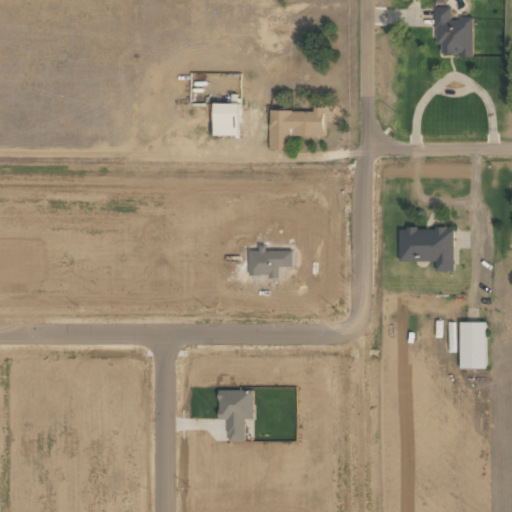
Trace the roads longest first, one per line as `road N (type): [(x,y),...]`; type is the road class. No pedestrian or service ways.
road 1 (residential): [(163,511),(165,334),(336,333),(353,325),(360,310),(364,147)]
road 2 (residential): [(385,147),(364,147),(365,0)]
road 3 (residential): [(165,334),(0,333)]
road 4 (residential): [(511,147),(385,147)]
